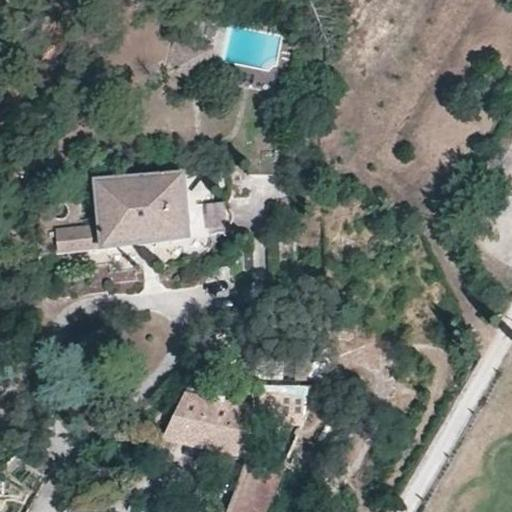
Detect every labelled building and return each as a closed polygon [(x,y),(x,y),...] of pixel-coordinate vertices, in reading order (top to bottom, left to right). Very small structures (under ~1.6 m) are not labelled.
[(254,21),(258,9),(244,4),(240,16),(254,21)] [(181,73),(190,41),(178,38),(169,70),(181,73)] [(214,46),(190,41),(181,73),(206,79),(214,46)] [(221,232),(215,171),(187,174),(99,180),(103,225),(60,229),(62,252),(106,246),(148,240),(193,235),(221,232)] [(194,446),(251,460),(253,422),(305,426),(332,367),(333,365),(333,363),(332,361),(331,359),(329,359),(328,358),(326,358),(325,358),(259,357),(244,405),(218,401),(219,389),(209,387),(207,398),(199,397),(202,385),(193,383),(167,436),(167,440),(194,446)] [(272,465),(285,468),(297,443),(288,438),(272,465)] [(230,511),(264,511),(285,468),(272,465),(251,460),(230,511)]
